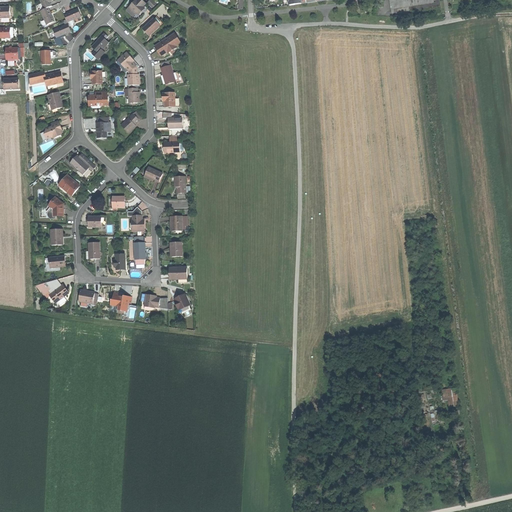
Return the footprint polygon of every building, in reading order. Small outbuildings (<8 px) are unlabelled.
[(40,0),(45,10),(49,8),(52,6),(50,2),(54,1),(53,0),(40,0)] [(143,7),(146,4),(142,0),(137,0),(137,1),(134,4),(134,3),(130,7),(138,15),(144,8),(143,7)] [(9,18),(10,18),(10,7),(0,7),(0,18),(2,18),(2,22),(9,22),(9,18)] [(50,12),(49,8),(45,10),(41,11),(47,25),(55,22),(50,12)] [(64,15),(66,20),(67,22),(82,16),(80,12),(79,9),(64,15)] [(155,30),(163,23),(156,16),(144,28),(147,31),(149,35),(155,30)] [(66,25),(54,30),(57,38),(62,36),(62,38),(65,37),(67,36),(66,34),(71,32),(67,22),(66,20),(64,21),(66,25)] [(0,38),(13,38),(13,28),(0,28),(0,33),(0,38)] [(163,55),(167,52),(168,53),(177,47),(176,46),(181,43),(175,34),(166,39),(165,37),(160,40),(161,43),(157,45),(160,50),(163,55)] [(101,52),(109,43),(102,37),(98,41),(94,45),(101,52)] [(101,52),(94,45),(93,45),(92,47),(99,54),(101,52)] [(7,60),(19,59),(18,48),(6,49),(6,54),(7,60)] [(51,51),(42,51),(42,65),(51,65),(51,59),(51,51)] [(119,59),(129,71),(137,68),(139,66),(130,56),(127,53),(119,59)] [(166,85),(176,82),(171,66),(170,66),(162,68),(161,68),(164,77),(162,77),(163,81),(164,85),(166,84),(166,85)] [(133,85),(133,89),(137,88),(137,85),(139,85),(139,79),(139,74),(137,74),(137,68),(129,71),(129,75),(128,75),(128,85),(133,85)] [(102,71),(91,72),(91,75),(91,77),(93,77),(93,79),(93,84),(102,84),(102,71)] [(44,72),(30,75),(31,82),(41,79),(42,82),(46,82),(48,89),(64,86),(64,85),(63,82),(57,84),(57,82),(63,81),(62,77),(61,72),(46,76),(44,72)] [(8,81),(4,81),(4,84),(4,90),(19,90),(18,79),(8,80),(8,81)] [(129,103),(140,103),(140,96),(140,92),(138,92),(137,88),(133,89),(126,89),(126,93),(129,93),(129,103)] [(107,96),(107,91),(96,92),(96,96),(90,96),(90,101),(90,103),(93,103),(93,107),(100,107),(100,105),(106,105),(106,103),(108,103),(108,96),(107,96)] [(61,98),(59,92),(48,95),(52,110),(62,108),(61,102),(60,99),(61,98)] [(175,106),(180,106),(180,98),(175,98),(175,93),(163,94),(163,98),(166,98),(166,101),(166,104),(166,107),(175,107),(175,106)] [(136,112),(134,114),(140,120),(142,118),(136,112)] [(134,114),(121,125),(129,133),(135,127),(134,126),(136,125),(138,122),(140,120),(134,114)] [(169,128),(183,128),(183,118),(169,119),(169,123),(169,128)] [(102,137),(107,137),(107,132),(111,132),(111,123),(108,123),(108,120),(98,121),(98,123),(97,123),(98,132),(97,132),(97,138),(102,137)] [(59,123),(52,125),(52,126),(46,129),(47,131),(45,134),(47,139),(51,137),(54,139),(62,135),(61,134),(59,129),(62,128),(61,126),(59,123)] [(166,152),(183,152),(183,143),(180,143),(170,143),(166,143),(166,147),(166,152)] [(79,157),(78,156),(75,160),(71,163),(82,173),(88,166),(91,163),(81,154),(79,157)] [(148,177),(160,182),(163,174),(149,167),(145,175),(148,177)] [(76,191),(80,187),(67,175),(62,181),(64,183),(61,186),(59,184),(56,187),(67,196),(69,193),(73,196),(76,191)] [(182,194),(186,194),(186,176),(175,177),(175,188),(177,188),(177,194),(182,194)] [(64,204),(52,196),(50,198),(51,198),(50,199),(53,201),(51,203),(49,206),(53,208),(49,213),(48,215),(48,217),(49,218),(50,219),(56,219),(56,217),(65,216),(64,212),(64,204)] [(113,207),(125,207),(125,202),(123,202),(123,200),(123,197),(113,197),(113,207)] [(133,212),(128,212),(128,216),(133,216),(134,231),(145,230),(145,225),(144,220),(142,220),(142,211),(137,207),(133,212)] [(173,231),(183,231),(183,216),(171,217),(171,223),(172,223),(173,227),(173,231)] [(89,227),(101,227),(101,217),(89,217),(89,222),(89,227)] [(63,229),(51,230),(52,246),(62,245),(62,240),(62,236),(63,236),(63,229)] [(143,237),(136,237),(136,243),(134,243),(135,260),(136,260),(136,265),(145,264),(145,259),(146,259),(146,252),(145,243),(144,243),(143,237)] [(91,259),(100,259),(100,242),(89,243),(89,251),(91,251),(91,255),(91,259)] [(173,257),(183,256),(182,242),(171,242),(171,247),(171,249),(172,249),(173,257)] [(121,268),(126,268),(125,255),(116,255),(116,260),(114,261),(115,267),(117,267),(117,268),(121,268)] [(64,261),(64,257),(51,258),(52,268),(51,268),(50,258),(45,258),(46,272),(59,271),(58,267),(65,267),(64,261)] [(170,279),(188,279),(188,269),(180,269),(180,268),(169,268),(170,274),(170,279)] [(62,286),(57,279),(37,285),(42,292),(44,291),(46,294),(45,294),(48,297),(50,296),(52,295),(57,302),(58,301),(61,304),(67,300),(64,297),(68,294),(65,289),(64,288),(62,287),(62,286)] [(79,301),(93,304),(94,303),(97,303),(99,294),(95,293),(95,292),(91,292),(89,291),(89,293),(81,291),(79,301)] [(120,310),(127,312),(129,303),(130,303),(131,297),(121,295),(121,293),(119,292),(114,292),(113,300),(111,300),(111,305),(116,306),(121,307),(120,310)] [(146,295),(143,294),(142,301),(145,302),(145,305),(168,309),(168,298),(160,298),(156,298),(155,297),(155,295),(150,295),(146,294),(146,295)] [(180,309),(190,304),(185,294),(182,295),(177,298),(177,300),(176,300),(180,309)] [(443,401),(449,400),(450,407),(460,406),(458,388),(442,389),(443,401)]
